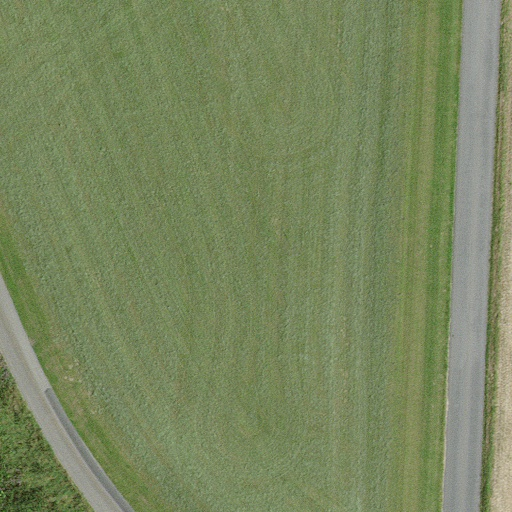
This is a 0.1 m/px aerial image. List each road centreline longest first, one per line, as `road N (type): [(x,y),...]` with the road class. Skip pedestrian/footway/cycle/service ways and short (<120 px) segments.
road 1 (unclassified): [(466,511),(487,0)]
road 2 (track): [(0,308),(51,423),(111,511)]
